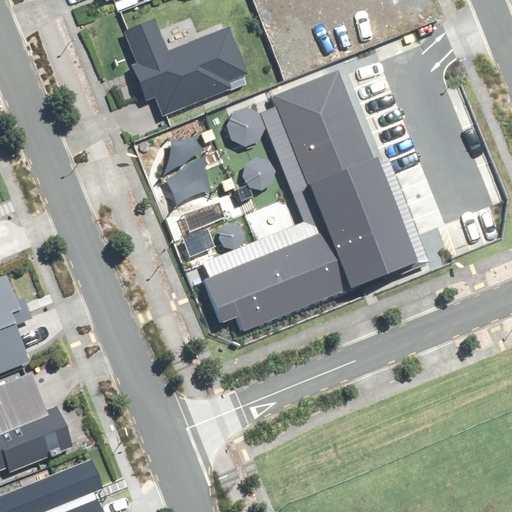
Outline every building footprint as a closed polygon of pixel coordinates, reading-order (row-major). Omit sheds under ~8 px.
[(156,20),(125,32),(138,65),(133,67),(147,100),(157,96),(164,115),(230,89),(227,81),(247,73),(228,26),(168,50),(156,20)] [(374,159),(338,70),(275,95),(330,232),(207,280),(223,322),(239,316),(245,330),(420,261),(379,158),(374,159)] [(0,369),(27,359),(13,324),(26,319),(8,276),(0,279),(0,369)] [(0,400),(2,406),(0,406),(0,470),(10,467),(11,471),(72,447),(57,407),(46,411),(32,374),(0,386),(0,400)] [(0,495),(0,511),(100,511),(93,492),(101,489),(90,461),(0,495)]
